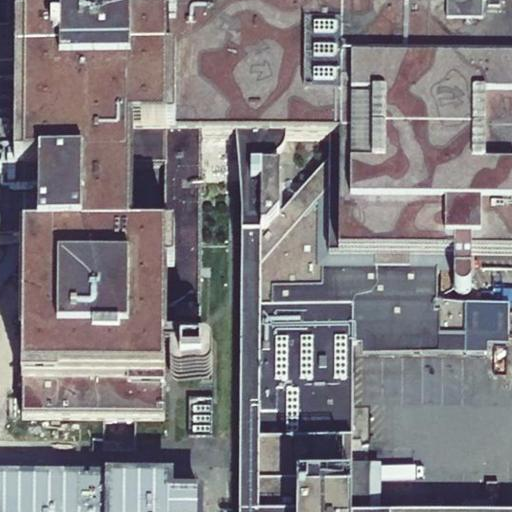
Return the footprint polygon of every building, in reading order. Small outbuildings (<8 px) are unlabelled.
[(511,0),(0,0),(0,249),(28,249),(27,424),(166,425),(166,319),(206,319),(207,144),(240,144),(247,184),(246,372),(306,307),(262,307),(262,260),(335,192),(334,262),(455,262),(455,292),(473,313),(473,269),(511,268),(511,2),(501,3),(501,0),(483,0),(483,2),(446,2),(445,0),(511,0)] [(355,511),(356,464),(356,348),(333,348),(333,307),(306,307),(246,372),(245,511),(355,511)] [(333,348),(356,348),(356,308),(333,307),(333,348)] [(373,511),(374,464),(356,464),(355,511),(373,511)] [(204,511),(205,491),(174,491),(174,476),(0,473),(0,511),(204,511)]
